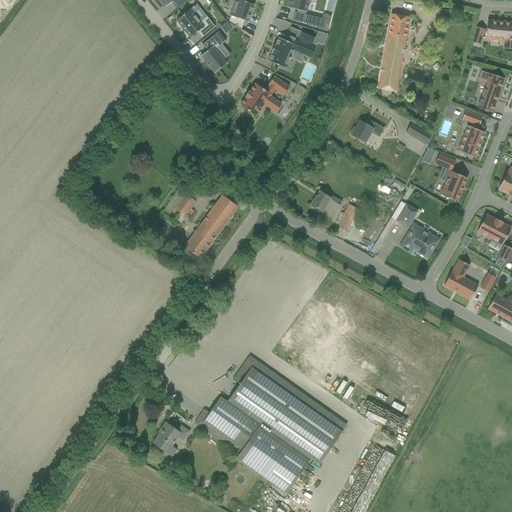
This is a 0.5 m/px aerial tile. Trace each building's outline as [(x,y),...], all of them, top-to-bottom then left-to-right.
[(158,0),(165,7),(171,2),(172,4),(177,9),(188,0),(158,0)] [(230,16),(228,21),(241,29),(244,21),(247,22),(254,5),(245,2),(245,0),(232,0),(230,8),(232,9),(229,15),(230,16)] [(288,0),(287,8),(297,10),(296,12),(294,12),(292,20),(309,24),(308,26),(317,29),(317,26),(319,27),(318,30),(327,32),(329,24),(321,22),(322,19),(305,14),(305,12),(306,12),(309,2),(309,0),(288,0)] [(190,9),(176,21),(189,38),(197,32),(201,38),(215,27),(206,17),(200,22),(190,9)] [(377,88),(387,90),(396,92),(409,17),(391,14),(377,88)] [(511,22),(487,20),(486,30),(484,30),(484,29),(476,27),(472,40),(480,42),(482,35),(485,35),(485,37),(504,39),(504,36),(508,37),(508,38),(510,38),(510,37),(511,36),(511,22)] [(227,22),(221,26),(227,33),(234,27),(227,22)] [(207,51),(200,56),(214,73),(226,63),(215,50),(226,41),(218,31),(202,45),(207,51)] [(271,54),(267,61),(285,69),(293,50),(303,55),(309,43),(313,44),(315,38),(300,31),(297,37),(287,33),(284,40),(278,37),(275,45),(274,44),(270,54),(271,54)] [(321,33),(318,42),(323,45),(327,35),(318,32),(321,33)] [(492,112),(504,79),(489,73),(488,74),(481,71),(481,72),(488,75),(477,107),(492,112)] [(245,97),(239,105),(255,116),(264,104),(268,107),(274,100),(269,96),(270,95),(270,94),(274,89),(283,95),(288,87),(273,77),(268,84),(269,85),(265,91),(255,84),(249,92),(248,91),(244,96),(245,97)] [(457,151),(475,158),(484,132),(476,129),(478,125),(478,126),(482,118),(465,111),(462,119),(471,123),(470,127),(467,126),(457,151)] [(379,137),(383,128),(370,121),(367,125),(359,120),(355,128),(353,127),(350,133),(352,134),(351,136),(364,143),(371,131),(373,132),(372,134),(379,137)] [(431,135),(411,123),(405,132),(426,144),(431,135)] [(109,142),(98,157),(105,162),(109,157),(106,156),(110,150),(113,152),(116,147),(109,142)] [(215,147),(209,142),(206,147),(212,151),(215,147)] [(430,164),(435,151),(427,147),(422,161),(430,164)] [(445,168),(440,180),(445,183),(440,195),(456,202),(467,178),(450,171),(450,170),(451,170),(455,162),(438,155),(435,163),(445,168)] [(497,189),(508,195),(511,196),(511,167),(508,172),(506,172),(497,189)] [(178,189),(161,211),(179,224),(186,215),(190,209),(196,202),(185,194),(178,189)] [(319,191),(310,205),(321,211),(320,212),(330,218),(340,202),(331,196),(329,198),(319,191)] [(222,195),(184,247),(200,259),(238,207),(222,195)] [(405,203),(394,221),(407,228),(418,211),(405,203)] [(349,205),(337,226),(350,232),(361,211),(349,205)] [(477,232),(502,245),(510,228),(501,223),(502,222),(495,219),(494,220),(485,215),(477,232)] [(405,238),(400,247),(409,252),(412,248),(419,253),(420,255),(423,257),(425,256),(427,257),(432,249),(437,240),(413,225),(405,238)] [(504,245),(494,264),(501,267),(511,249),(504,245)] [(470,300),(477,286),(462,278),(469,265),(458,260),(452,272),(451,271),(443,285),(470,300)] [(480,288),(487,292),(495,278),(488,273),(480,288)] [(204,409),(194,423),(238,455),(236,458),(286,493),(272,511),(312,511),(334,482),(312,467),(315,462),(318,464),(342,431),(358,442),(416,360),(310,285),(256,361),(249,356),(232,380),(239,384),(226,402),(220,397),(209,413),(204,409)] [(495,294),(487,309),(511,322),(511,302),(509,301),(495,294)] [(183,442),(189,432),(181,426),(177,431),(165,422),(161,428),(162,429),(152,443),(172,457),(177,450),(172,446),(178,438),(183,442)] [(365,511),(389,466),(369,457),(341,511),(365,511)]
